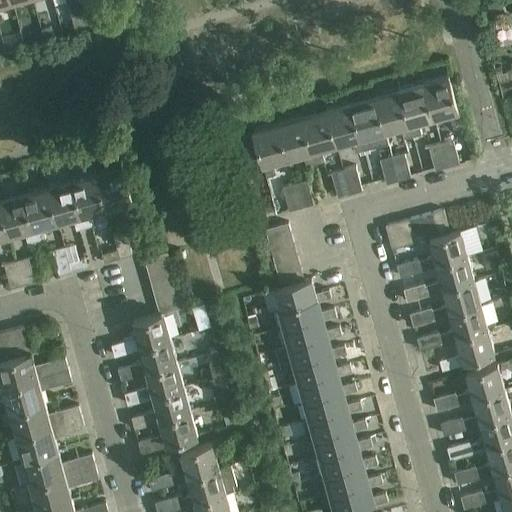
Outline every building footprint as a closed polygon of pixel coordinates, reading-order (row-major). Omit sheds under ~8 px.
[(67,0),(73,17),(89,12),(85,0),(67,0)] [(462,122),(449,75),(425,81),(431,105),(434,117),(452,112),(454,117),(451,118),(453,125),(462,122)] [(434,117),(431,105),(425,81),(401,88),(414,136),(423,133),(421,126),(419,127),(418,121),(434,117)] [(414,136),(401,88),(376,95),(386,130),(403,125),(405,131),(403,131),(405,138),(414,136)] [(390,143),(386,130),(376,95),(352,102),(365,149),(388,143),(388,144),(390,143)] [(365,149),(352,102),(328,108),(337,144),(354,139),(356,145),(354,145),(356,152),(365,149)] [(337,144),(328,108),(303,115),(316,163),(325,161),(323,154),(322,154),(320,148),(337,144)] [(316,163),(303,115),(279,122),(289,157),(305,153),(307,158),(305,158),(307,166),(316,163)] [(289,157),(279,122),(254,129),(267,177),(277,174),(275,167),(274,167),(273,162),(289,157)] [(453,139),(442,142),(448,166),(460,163),(453,139)] [(448,166),(442,142),(429,145),(436,170),(448,166)] [(405,152),(392,155),(399,180),(411,176),(405,152)] [(399,180),(392,155),(380,159),(387,183),(399,180)] [(356,165),(344,169),(351,193),(363,190),(356,165)] [(135,215),(122,166),(98,173),(107,209),(124,204),(126,210),(124,210),(126,217),(135,215)] [(351,193),(344,169),(331,172),(338,197),(351,193)] [(107,209),(98,173),(72,180),(86,228),(95,226),(94,219),(92,219),(90,214),(107,209)] [(308,179),(296,182),(302,207),(315,203),(308,179)] [(86,228),(72,180),(48,187),(58,223),(76,218),(77,223),(76,224),(78,230),(86,228)] [(302,207),(296,182),(283,185),(290,210),(302,207)] [(58,223),(48,187),(24,193),(37,241),(47,239),(45,232),(43,233),(42,227),(58,223)] [(37,241),(24,193),(0,200),(10,236),(28,231),(29,237),(27,237),(29,244),(37,241)] [(0,238),(10,236),(0,200),(0,199),(0,238)] [(451,232),(444,209),(431,212),(438,235),(451,232)] [(438,235),(431,212),(420,215),(426,238),(430,237),(431,237),(438,235)] [(426,238),(420,215),(409,218),(415,241),(426,238)] [(415,241),(409,218),(398,222),(404,244),(415,241)] [(292,234),(289,222),(266,228),(270,240),(292,234)] [(404,244),(398,222),(386,225),(393,248),(404,244)] [(451,232),(438,235),(431,237),(430,237),(435,256),(419,260),(419,258),(397,264),(400,276),(438,266),(437,263),(468,254),(461,229),(451,232)] [(496,244),(492,229),(476,234),(480,248),(496,244)] [(113,234),(118,249),(120,258),(132,255),(125,231),(113,234)] [(296,245),(292,234),(270,240),(273,252),(296,245)] [(299,257),(296,245),(273,252),(276,263),(299,257)] [(71,272),(68,263),(64,248),(53,251),(59,275),(71,272)] [(120,258),(118,249),(102,253),(104,263),(120,258)] [(171,264),(168,253),(144,259),(148,270),(171,264)] [(475,278),(468,254),(437,263),(438,266),(442,280),(426,285),(425,283),(404,289),(407,301),(445,290),(444,287),(475,278)] [(302,268),(299,257),(276,263),(279,274),(302,268)] [(29,258),(17,261),(23,285),(36,282),(29,258)] [(84,258),(68,263),(71,272),(87,267),(84,258)] [(23,285),(17,261),(5,264),(12,288),(23,285)] [(174,275),(171,264),(148,270),(151,281),(174,275)] [(305,279),(302,268),(279,274),(282,286),(305,279)] [(177,286),(174,275),(151,281),(154,292),(177,286)] [(305,279),(282,286),(275,288),(281,307),(318,297),(319,301),(332,297),(330,288),(316,292),(312,277),(305,279)] [(482,303),(475,278),(444,287),(445,290),(448,304),(432,308),(432,307),(410,313),(414,325),(451,315),(450,312),(482,303)] [(180,297),(177,286),(154,292),(157,303),(180,297)] [(183,308),(180,297),(157,303),(160,314),(163,313),(183,308)] [(322,311),(319,301),(318,297),(281,307),(286,325),(323,315),(324,320),(337,316),(335,308),(322,311)] [(488,327),(482,303),(450,312),(451,315),(455,329),(439,333),(439,331),(417,337),(421,350),(458,339),(457,336),(488,327)] [(163,313),(160,314),(133,321),(137,338),(112,345),(115,357),(141,349),(141,346),(170,337),(163,313)] [(327,329),(324,320),(323,315),(286,325),(291,345),(328,334),(329,338),(342,334),(340,326),(327,329)] [(32,352),(25,325),(14,328),(21,355),(32,352)] [(495,352),(488,327),(457,336),(458,339),(462,353),(440,359),(443,370),(465,363),(465,361),(495,352)] [(21,355),(14,328),(3,331),(10,358),(21,355)] [(0,360),(10,358),(3,331),(0,332),(0,360)] [(332,348),(329,338),(328,334),(291,345),(296,362),(333,352),(334,357),(348,353),(345,344),(332,348)] [(176,361),(170,337),(141,346),(141,349),(144,362),(118,369),(122,381),(147,373),(147,370),(176,361)] [(175,345),(178,361),(201,356),(197,340),(175,345)] [(215,351),(209,352),(212,364),(207,365),(211,378),(222,375),(215,351)] [(69,368),(66,356),(35,365),(32,352),(21,355),(10,358),(0,360),(0,373),(4,386),(69,368)] [(337,366),(334,357),(333,352),(296,362),(301,381),(338,370),(339,375),(353,372),(350,363),(337,366)] [(183,386),(176,361),(147,370),(147,373),(151,386),(125,393),(128,405),(154,398),(154,394),(183,386)] [(505,388),(498,362),(467,371),(472,390),(457,394),(456,391),(434,397),(438,410),(475,400),(474,396),(505,388)] [(42,389),(73,381),(69,368),(4,386),(10,411),(45,402),(42,389)] [(342,385),(339,375),(338,370),(301,381),(306,400),(343,389),(344,394),(358,390),(355,381),(342,385)] [(190,410),(183,386),(154,394),(154,398),(158,410),(132,417),(135,429),(161,422),(160,418),(190,410)] [(511,413),(505,388),(474,396),(475,400),(479,415),(463,419),(463,417),(441,423),(445,435),(482,425),(481,422),(511,413)] [(347,404),(344,394),(343,389),(306,400),(311,418),(348,407),(349,412),(363,408),(360,400),(347,404)] [(82,417),(79,405),(49,414),(45,402),(10,411),(17,435),(82,417)] [(352,422),(349,412),(348,407),(311,418),(316,436),(353,426),(354,431),(368,427),(365,418),(352,422)] [(197,435),(190,410),(160,418),(161,422),(164,434),(139,441),(142,453),(168,446),(167,444),(197,435)] [(511,437),(511,412),(511,413),(481,422),(482,425),(486,439),(470,444),(470,441),(448,447),(451,459),(488,449),(487,445),(511,437)] [(55,438),(86,430),(82,417),(17,435),(24,459),(59,450),(55,438)] [(357,441),(354,431),(353,426),(316,436),(321,455),(358,445),(360,450),(373,446),(371,437),(357,441)] [(511,464),(511,437),(487,445),(488,449),(492,464),(477,468),(476,465),(455,472),(458,484),(495,474),(494,470),(511,464)] [(219,468),(212,443),(181,451),(186,469),(170,474),(170,472),(149,478),(153,491),(190,481),(188,476),(219,468)] [(362,460),(360,450),(358,445),(321,455),(326,473),(364,463),(365,468),(378,464),(376,456),(362,460)] [(96,465),(93,454),(62,462),(59,450),(24,459),(30,483),(96,465)] [(367,478),(365,468),(364,463),(326,473),(331,492),(369,481),(370,486),(383,483),(381,474),(367,478)] [(511,490),(511,464),(494,470),(495,474),(499,488),(484,493),(483,490),(462,496),(465,508),(502,498),(501,494),(511,490)] [(69,487),(100,479),(96,465),(30,483),(37,508),(72,498),(69,487)] [(230,465),(219,468),(188,476),(190,481),(194,495),(177,499),(177,497),(156,502),(158,511),(168,511),(196,504),(195,500),(226,492),(237,489),(230,465)] [(370,486),(369,481),(331,492),(337,511),(374,502),(375,505),(388,502),(386,493),(372,496),(370,486)] [(511,511),(511,490),(501,494),(502,498),(505,511),(511,511)] [(231,511),(226,492),(195,500),(196,504),(198,511),(231,511)] [(109,511),(107,503),(75,511),(72,498),(37,508),(38,511),(109,511)]
